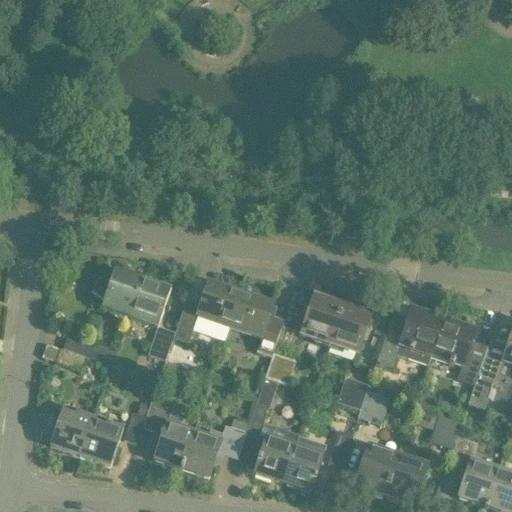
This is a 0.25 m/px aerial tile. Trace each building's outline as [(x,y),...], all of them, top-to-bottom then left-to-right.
[(127,323),(140,284),(112,275),(108,287),(99,284),(95,297),(102,304),(99,313),(127,323)] [(169,294),(140,284),(127,323),(155,332),(146,360),(163,366),(171,343),(174,334),(157,328),(169,294)] [(193,309),(183,305),(174,334),(171,343),(185,348),(194,322),(226,332),(237,298),(206,287),(202,297),(198,296),(193,309)] [(271,309),(237,298),(226,332),(258,343),(253,357),(269,362),(271,358),(282,324),(267,319),(271,309)] [(327,348),(339,311),(312,301),(299,339),(327,348)] [(368,320),(339,311),(327,348),(356,358),(368,320)] [(391,376),(396,360),(425,370),(428,362),(441,324),(410,313),(404,329),(400,328),(396,340),(385,336),(373,370),(391,376)] [(473,335),(441,324),(428,362),(460,373),(456,385),(473,390),(475,385),(476,381),(484,357),(486,352),(469,347),(473,335)] [(511,368),(511,336),(503,363),(484,357),(476,381),(475,385),(473,390),(467,408),(482,413),(491,385),(495,386),(502,365),(511,368)] [(67,339),(61,355),(84,363),(111,372),(116,356),(67,339)] [(84,363),(61,355),(58,354),(54,367),(80,376),(84,363)] [(293,366),(271,358),(269,362),(262,383),(275,387),(285,391),(293,366)] [(255,445),(275,387),(262,383),(243,438),(242,441),(255,445)] [(358,415),(365,396),(366,390),(343,383),(334,408),(358,415)] [(365,396),(358,415),(356,421),(379,429),(387,404),(365,396)] [(170,413),(149,406),(143,423),(140,433),(160,439),(151,466),(178,475),(191,437),(177,432),(180,425),(167,421),(170,413)] [(77,462),(90,424),(61,414),(48,452),(77,462)] [(143,423),(130,419),(121,445),(134,450),(140,433),(143,423)] [(460,427),(437,420),(428,446),(451,454),(455,441),(460,427)] [(120,435),(90,424),(77,462),(108,473),(120,435)] [(234,464),(242,441),(243,438),(222,431),(220,438),(207,434),(205,442),(191,437),(178,475),(205,485),(215,458),(234,464)] [(326,468),(338,472),(350,439),(337,435),(326,468)] [(279,486),(292,450),(264,441),(251,477),(279,486)] [(476,447),(455,441),(451,454),(446,469),(466,476),(457,502),(484,511),(497,472),(471,463),(476,447)] [(320,460),(292,450),(279,486),(308,496),(320,460)] [(382,499),(395,461),(367,451),(353,489),(382,499)] [(424,470),(395,461),(382,499),(411,509),(424,470)] [(511,511),(511,477),(497,472),(484,511),(487,511),(511,511)]
